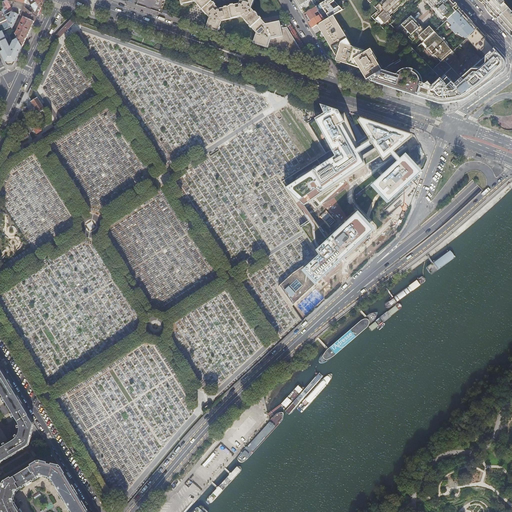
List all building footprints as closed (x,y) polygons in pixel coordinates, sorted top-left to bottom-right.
[(6,0),(3,2),(0,3),(0,6),(3,12),(11,8),(6,0)] [(45,2),(43,0),(30,0),(29,1),(33,7),(28,11),(36,17),(37,16),(37,14),(39,15),(45,2)] [(252,44),(256,45),(267,34),(280,31),(280,30),(279,22),(264,25),(260,20),(261,19),(260,18),(259,19),(257,16),(258,15),(255,12),(254,13),(251,9),(253,0),(240,0),(239,5),(233,6),(232,5),(230,6),(231,7),(227,8),(227,7),(223,8),(218,10),(208,0),(178,0),(179,2),(180,2),(181,7),(183,6),(182,5),(194,3),(208,18),(205,28),(217,32),(218,31),(219,31),(220,28),(219,27),(221,23),(242,17),(249,26),(248,27),(249,29),(251,28),(255,34),(252,44)] [(293,0),(298,8),(303,15),(315,8),(313,4),(311,0),(293,0)] [(329,5),(334,2),(332,0),(327,0),(315,8),(303,15),(311,29),(316,26),(320,24),(333,16),(342,10),(338,6),(333,10),(329,5)] [(382,0),(374,8),(377,12),(371,17),(391,38),(397,33),(393,29),(390,25),(394,22),(390,17),(388,16),(392,13),(396,9),(399,6),(402,4),(405,1),(406,0),(382,0)] [(425,0),(443,19),(445,18),(448,20),(456,12),(453,9),(457,5),(455,3),(454,5),(450,1),(451,0),(425,0)] [(476,0),(487,11),(491,15),(493,18),(495,21),(509,8),(502,1),(500,0),(476,0)] [(334,2),(329,5),(333,10),(338,6),(334,2)] [(511,5),(509,8),(495,21),(499,24),(505,31),(510,37),(511,38),(511,5)] [(0,6),(0,32),(2,31),(11,27),(6,17),(5,16),(3,12),(0,6)] [(20,15),(23,17),(27,19),(34,22),(34,21),(36,17),(28,11),(25,8),(20,15)] [(448,20),(446,22),(451,28),(457,34),(461,39),(464,37),(466,39),(467,39),(476,30),(478,29),(473,24),(464,14),(460,9),(456,12),(448,20)] [(12,12),(5,16),(6,17),(11,27),(12,28),(19,15),(12,12)] [(95,18),(86,14),(84,19),(87,21),(89,22),(87,28),(91,29),(95,18)] [(75,16),(59,32),(62,36),(78,19),(75,16)] [(333,16),(320,24),(324,30),(320,32),(327,43),(329,42),(336,54),(335,56),(334,62),(336,62),(337,63),(339,63),(350,66),(351,65),(356,66),(357,65),(359,65),(363,71),(362,71),(367,79),(381,71),(374,61),(370,54),(372,53),(369,49),(365,52),(350,47),(349,46),(345,40),(347,39),(333,16)] [(23,17),(15,34),(19,42),(22,46),(28,34),(34,22),(27,19),(23,17)] [(423,30),(411,17),(399,28),(403,32),(405,31),(410,36),(408,38),(412,43),(418,37),(423,42),(435,32),(429,26),(423,30)] [(12,28),(11,27),(2,31),(4,35),(13,30),(12,28)] [(267,34),(256,45),(293,57),(300,52),(286,29),(280,30),(280,31),(267,34)] [(487,40),(478,29),(476,30),(467,39),(466,39),(477,51),(479,50),(485,56),(494,48),(487,40)] [(0,32),(0,51),(7,65),(10,65),(13,65),(18,55),(21,50),(22,46),(19,42),(15,34),(14,31),(11,37),(14,39),(11,46),(11,47),(10,48),(6,39),(5,38),(4,38),(5,39),(4,40),(2,36),(4,35),(2,31),(0,32)] [(435,32),(423,42),(428,48),(427,49),(426,50),(432,57),(433,56),(434,55),(438,59),(441,62),(452,52),(450,49),(446,44),(440,37),(440,38),(435,32)] [(442,36),(440,37),(446,44),(450,49),(450,48),(450,47),(448,43),(442,36)] [(329,42),(327,43),(335,56),(336,54),(329,42)] [(483,58),(481,60),(453,85),(444,76),(441,79),(433,70),(414,50),(409,45),(398,55),(401,59),(399,60),(392,64),(381,71),(367,79),(366,79),(385,86),(392,88),(398,90),(398,91),(399,91),(400,92),(402,93),(404,94),(407,95),(410,95),(413,95),(414,96),(423,99),(438,104),(440,104),(446,103),(446,102),(448,102),(449,103),(450,103),(452,103),(454,103),(455,102),(455,101),(458,100),(459,101),(464,100),(467,98),(481,88),(484,86),(486,86),(488,85),(490,83),(492,81),(494,79),(504,72),(504,70),(506,67),(506,65),(506,63),(505,61),(505,59),(494,48),(485,56),(483,58)] [(441,62),(433,70),(441,79),(444,76),(453,85),(481,60),(476,55),(458,71),(455,74),(448,65),(451,62),(457,57),(452,52),(441,62)] [(455,74),(458,71),(451,62),(448,65),(455,74)] [(366,79),(367,79),(362,71),(363,71),(359,65),(357,65),(356,66),(351,65),(350,66),(358,69),(365,79),(366,79)] [(31,102),(39,114),(45,110),(38,97),(31,87),(28,94),(28,95),(28,96),(28,97),(31,101),(31,102)] [(338,111),(320,105),(324,114),(307,124),(324,153),(353,136),(344,114),(341,116),(338,111)] [(110,115),(103,111),(54,140),(50,146),(51,147),(54,149),(55,157),(58,162),(59,163),(59,167),(61,166),(64,172),(72,177),(72,181),(77,184),(77,187),(80,192),(80,193),(87,197),(92,197),(117,182),(120,183),(122,182),(127,185),(138,179),(135,175),(141,174),(140,172),(140,166),(110,115)] [(353,136),(324,153),(325,154),(332,150),(336,156),(321,166),(317,159),(308,166),(304,168),(281,183),(308,221),(332,255),(333,256),(324,262),(316,268),(323,278),(342,260),(373,231),(357,213),(327,240),(304,206),(315,199),(319,205),(344,182),(343,181),(381,157),(383,161),(389,157),(381,144),(366,120),(360,118),(358,121),(364,130),(363,130),(367,136),(356,143),(353,136)] [(379,124),(366,120),(381,144),(394,135),(399,132),(400,131),(394,129),(379,124)] [(408,134),(400,131),(399,132),(394,135),(401,147),(412,137),(412,135),(408,134)] [(394,135),(381,144),(389,157),(391,155),(394,152),(399,149),(401,147),(394,135)] [(394,152),(391,155),(397,162),(400,159),(394,152)] [(421,173),(415,166),(407,158),(404,155),(400,159),(397,162),(372,185),(389,203),(400,193),(419,175),(421,173)] [(372,201),(362,209),(369,217),(375,211),(380,206),(376,202),(374,204),(372,201)] [(332,255),(308,221),(300,227),(319,255),(293,273),(279,288),(292,307),(301,299),(317,284),(323,278),(316,268),(324,262),(333,256),(332,255)] [(296,311),(300,317),(310,309),(306,304),(296,311)] [(182,341),(202,389),(214,384),(248,354),(242,347),(243,345),(233,333),(236,331),(237,329),(229,320),(229,319),(223,312),(223,314),(217,313),(215,322),(214,323),(211,316),(207,315),(206,324),(198,315),(195,316),(197,318),(193,321),(192,317),(191,321),(182,319),(191,339),(182,330),(175,336),(185,338),(184,342),(182,341)] [(0,369),(0,392),(2,396),(0,397),(0,400),(1,402),(2,403),(5,401),(12,412),(9,414),(11,418),(12,419),(15,417),(16,419),(18,422),(19,424),(19,425),(20,426),(20,427),(20,428),(20,429),(19,431),(19,433),(18,435),(16,437),(15,438),(8,443),(5,440),(2,441),(2,442),(1,443),(3,446),(0,447),(0,462),(27,446),(29,443),(31,436),(32,432),(33,426),(32,422),(22,406),(23,405),(2,371),(0,369)] [(60,468),(58,465),(50,464),(47,463),(40,461),(39,461),(37,462),(6,481),(3,484),(1,491),(1,494),(0,496),(0,504),(4,511),(21,511),(20,509),(18,510),(14,504),(14,502),(15,502),(15,499),(13,499),(13,497),(13,495),(14,494),(15,492),(16,493),(18,491),(16,490),(17,489),(22,485),(24,484),(26,486),(30,483),(29,481),(37,476),(40,475),(40,477),(41,477),(43,477),(43,475),(44,475),(46,475),(48,476),(49,477),(48,478),(51,480),(52,479),(53,480),(56,484),(54,486),(57,491),(59,490),(65,500),(63,501),(66,506),(68,505),(72,511),(87,511),(71,485),(60,468)] [(28,509),(30,511),(60,511),(50,495),(49,493),(47,491),(45,490),(43,489),(40,489),(38,489),(36,489),(34,490),(32,491),(30,492),(28,494),(27,496),(26,498),(26,501),(26,503),(26,505),(27,507),(28,509)]
